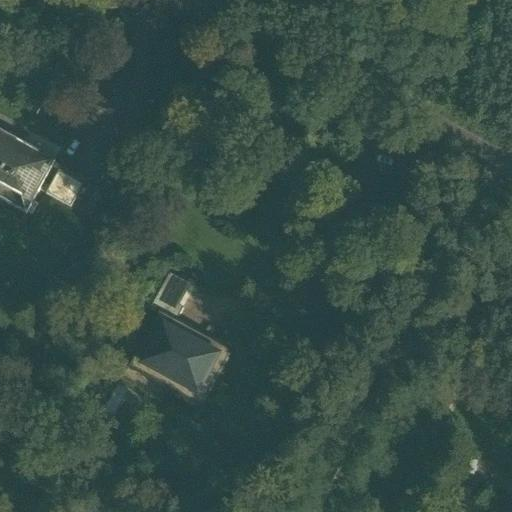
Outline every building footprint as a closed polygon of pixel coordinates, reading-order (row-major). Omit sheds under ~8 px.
[(55,162),(0,132),(0,200),(26,215),(55,162)] [(83,186),(58,173),(46,195),(70,209),(83,186)] [(180,303),(190,282),(168,272),(158,293),(180,303)] [(183,309),(158,295),(149,311),(160,318),(174,325),(183,309)] [(174,325),(160,318),(133,366),(199,402),(225,354),(174,325)] [(511,511),(511,509),(503,503),(497,511),(511,511)]
